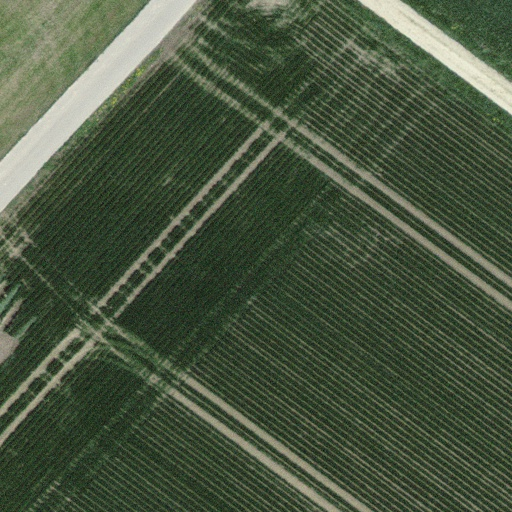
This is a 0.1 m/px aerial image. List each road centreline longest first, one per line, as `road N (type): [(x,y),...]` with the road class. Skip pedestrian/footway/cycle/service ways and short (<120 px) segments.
road 1 (track): [(0,170),(155,0)]
road 2 (track): [(511,113),(356,0)]
